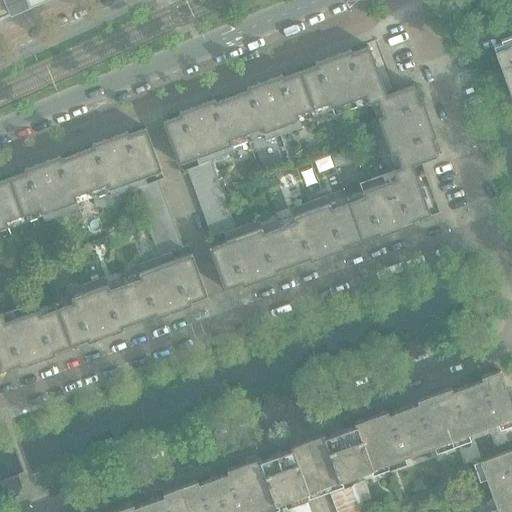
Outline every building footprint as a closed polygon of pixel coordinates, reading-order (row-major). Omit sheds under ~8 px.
[(0,0),(0,17),(10,13),(4,0),(0,0)] [(30,4),(27,0),(4,0),(10,13),(30,4)] [(511,43),(494,50),(511,96),(511,95),(511,43)] [(386,95),(368,46),(351,52),(350,49),(314,63),(315,66),(299,72),(312,109),(328,103),(333,115),(369,103),(378,100),(377,99),(386,95)] [(312,109),(299,72),(283,77),(282,74),(246,88),(247,91),(231,97),(244,133),(260,128),(265,140),(301,127),(297,114),(312,109)] [(435,137),(422,101),(419,102),(413,85),(386,95),(377,99),(378,100),(383,115),(370,120),(383,156),(396,151),(401,165),(402,167),(411,164),(412,165),(439,155),(432,138),(435,137)] [(244,133),(231,97),(215,102),(214,99),(178,112),(179,115),(163,122),(176,158),(192,152),(197,165),(210,161),(233,152),(229,139),(244,133)] [(375,137),(370,123),(364,125),(369,139),(375,137)] [(159,164),(145,128),(128,134),(127,131),(91,144),(92,147),(77,153),(90,190),(105,184),(110,197),(132,189),(147,184),(142,171),(159,164)] [(90,190),(77,153),(61,159),(60,156),(24,169),(25,172),(9,178),(22,215),(38,209),(42,221),(78,208),(74,196),(90,190)] [(214,172),(210,161),(197,165),(187,169),(190,180),(214,172)] [(430,214),(412,165),(411,164),(402,167),(401,165),(392,169),(393,170),(358,183),(362,196),(347,202),(360,239),(377,233),(378,236),(414,223),(413,220),(430,214)] [(219,183),(214,172),(190,180),(195,192),(219,183)] [(280,184),(277,177),(264,182),(267,189),(280,184)] [(6,221),(22,215),(9,178),(0,181),(0,236),(10,233),(6,221)] [(162,191),(158,180),(147,184),(132,189),(136,200),(162,191)] [(223,194),(219,183),(195,192),(199,203),(223,194)] [(166,202),(162,191),(136,200),(141,212),(166,202)] [(227,205),(223,194),(199,203),(203,214),(227,205)] [(360,239),(347,202),(330,208),(325,195),(289,208),(294,221),(279,226),(292,264),(308,258),(309,261),(345,248),(344,245),(360,239)] [(170,214),(166,202),(141,212),(145,223),(170,214)] [(231,216),(227,205),(203,214),(207,225),(231,216)] [(292,264),(279,226),(273,211),(257,218),(258,220),(235,227),(222,233),(226,246),(210,252),(224,289),(241,283),(242,286),(278,273),(277,270),(292,264)] [(174,224),(170,214),(145,223),(149,233),(174,224)] [(235,227),(231,216),(207,225),(211,237),(222,233),(235,227)] [(178,236),(174,224),(149,233),(153,245),(178,236)] [(183,247),(178,236),(153,245),(157,256),(171,251),(183,247)] [(207,295),(193,258),(176,264),(171,251),(157,256),(135,264),(139,278),(124,283),(138,320),(154,315),(155,318),(191,305),(190,302),(207,295)] [(138,320),(124,283),(108,289),(103,276),(67,289),(72,302),(56,308),(70,345),(86,340),(87,343),(123,329),(122,326),(138,320)] [(70,345),(56,308),(40,315),(35,301),(0,313),(0,368),(1,371),(18,364),(19,368),(55,354),(54,351),(70,345)] [(511,417),(511,407),(498,369),(480,376),(481,380),(452,390),(451,387),(433,393),(450,440),(511,417)] [(450,440),(433,393),(416,399),(417,403),(388,414),(387,410),(370,416),(387,463),(450,440)] [(387,463),(370,416),(353,423),(354,426),(325,437),(324,433),(299,442),(291,445),(308,492),(317,488),(387,463)] [(471,442),(468,434),(451,440),(454,449),(471,442)] [(308,492),(291,445),(289,446),(290,449),(261,460),(260,457),(243,463),(260,509),(308,492)] [(511,511),(511,448),(478,461),(496,511),(511,511)] [(252,511),(260,509),(243,463),(226,469),(227,472),(198,483),(197,480),(179,486),(188,511),(252,511)] [(18,496),(22,487),(18,474),(3,479),(1,486),(6,500),(18,496)] [(188,511),(179,486),(162,492),(163,496),(144,503),(134,507),(133,503),(116,509),(116,511),(188,511)] [(350,486),(330,494),(333,505),(354,497),(350,486)] [(354,497),(333,505),(336,511),(345,511),(358,507),(354,497)] [(441,506),(439,498),(432,497),(426,502),(429,509),(436,511),(441,506)] [(310,511),(307,502),(286,510),(287,511),(310,511)]
